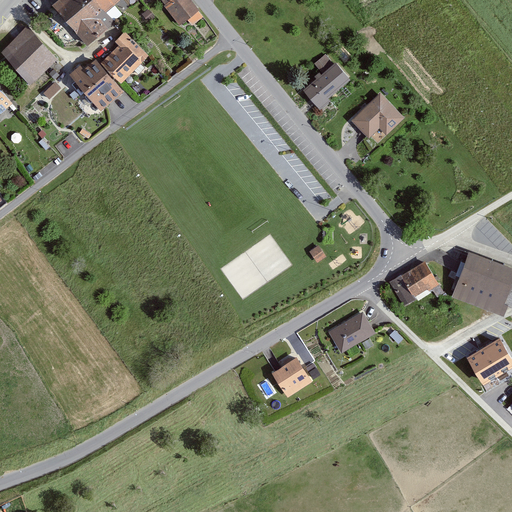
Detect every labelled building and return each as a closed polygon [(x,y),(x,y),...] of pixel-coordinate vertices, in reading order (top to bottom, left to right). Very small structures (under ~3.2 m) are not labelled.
[(60,0),(55,5),(80,36),(90,46),(118,21),(99,0),(60,0)] [(99,0),(118,21),(129,11),(127,2),(129,0),(99,0)] [(195,27),(206,17),(201,11),(202,10),(194,0),(163,0),(183,25),(189,20),(195,27)] [(31,85),(60,61),(30,25),(1,49),(31,85)] [(122,45),(142,66),(152,57),(128,32),(118,41),(122,45)] [(105,62),(125,83),(142,66),(122,45),(105,62)] [(103,114),(129,91),(97,53),(71,75),(103,114)] [(333,63),(327,55),(316,64),(323,72),(333,63)] [(350,80),(336,64),(304,91),(320,110),(330,101),(328,99),(350,80)] [(50,96),(61,86),(57,80),(45,90),(50,96)] [(9,104),(13,100),(0,85),(0,114),(10,108),(9,104)] [(387,135),(404,117),(381,93),(353,121),(369,138),(379,128),(387,135)] [(318,245),(310,251),(318,263),(327,257),(318,245)] [(511,305),(511,268),(469,253),(453,296),(500,314),(505,303),(511,306),(511,305)] [(429,261),(406,274),(418,296),(442,283),(429,261)] [(329,331),(341,352),(374,334),(362,313),(329,331)] [(511,367),(511,358),(501,340),(468,360),(483,385),(511,367)] [(312,382),(298,358),(275,372),(289,396),(312,382)]
